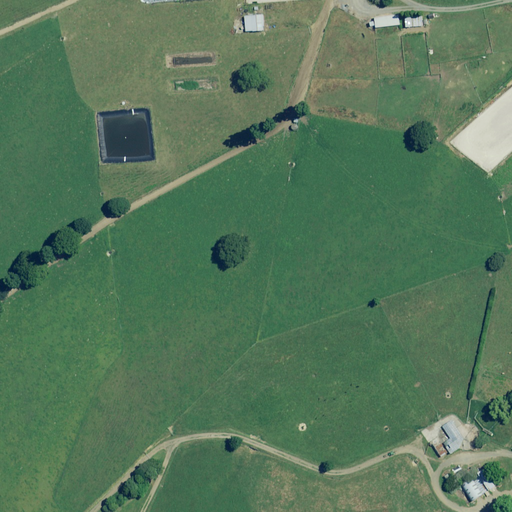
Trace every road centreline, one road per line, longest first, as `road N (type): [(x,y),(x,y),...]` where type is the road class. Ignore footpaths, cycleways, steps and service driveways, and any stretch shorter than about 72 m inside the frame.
road 1 (track): [(0,301),(107,221),(289,122),(330,0)]
road 2 (track): [(91,511),(156,447),(213,433),(322,471),(358,468),(398,450),(426,462)]
